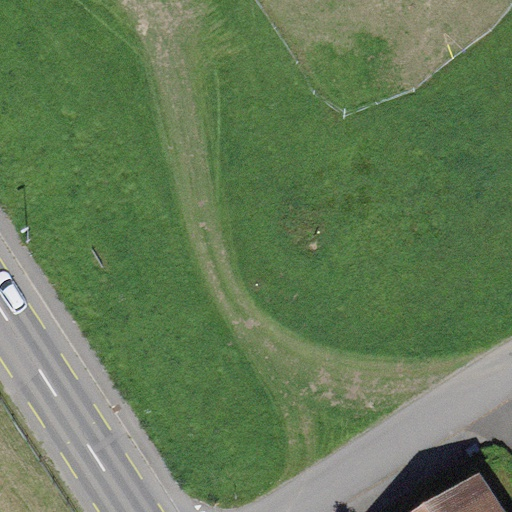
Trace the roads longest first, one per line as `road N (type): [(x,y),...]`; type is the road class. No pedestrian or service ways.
road 1 (residential): [(511,369),(289,511)]
road 2 (primary): [(134,511),(0,302)]
